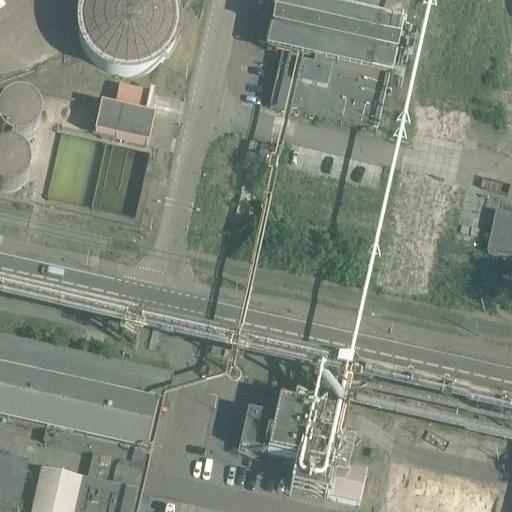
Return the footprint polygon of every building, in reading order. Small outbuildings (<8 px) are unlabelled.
[(180,41),(181,32),(180,22),(178,13),(173,5),(169,0),(92,0),(92,1),(87,9),(84,17),(82,27),(82,36),(84,45),(87,54),(92,62),(99,69),(106,75),(115,78),(124,81),(134,81),(143,80),(152,77),(160,72),(167,66),(173,58),(178,50),(180,41)] [(376,133),(388,78),(389,79),(401,28),(277,0),(277,1),(271,0),(267,0),(258,44),(267,47),(266,52),(281,55),(269,109),(376,133)] [(153,96),(119,88),(114,109),(100,106),(93,135),(147,148),(154,118),(148,117),(153,96)] [(42,126),(43,120),(42,114),(40,109),(36,104),(32,101),(26,99),(20,99),(14,100),(9,102),(5,106),(2,111),(0,117),(0,123),(2,128),(5,133),(9,137),(15,140),(20,141),(26,141),(32,139),(36,136),(40,131),(42,126)] [(29,183),(29,177),(29,171),(26,166),(22,161),(18,158),(12,155),(6,155),(0,156),(0,197),(0,198),(6,199),(12,198),(18,196),(22,193),(26,188),(29,183)] [(511,217),(497,214),(496,219),(485,216),(480,237),(491,239),(487,255),(511,260),(511,217)] [(497,282),(498,280),(498,277),(482,273),(480,284),(496,288),(496,287),(497,282)] [(172,376),(0,337),(0,421),(45,432),(42,445),(92,456),(86,481),(41,471),(31,511),(130,511),(135,493),(93,483),(99,457),(142,467),(156,407),(165,409),(172,376)] [(277,403),(274,419),(246,413),(238,450),(266,456),(313,467),(324,413),(277,403)] [(377,453),(370,451),(368,458),(376,460),(377,453)] [(16,511),(26,469),(0,463),(0,510),(8,511),(16,511)] [(366,473),(333,466),(325,499),(358,507),(366,473)]
